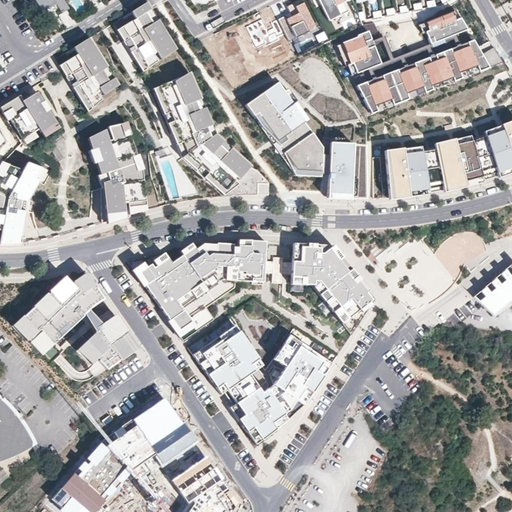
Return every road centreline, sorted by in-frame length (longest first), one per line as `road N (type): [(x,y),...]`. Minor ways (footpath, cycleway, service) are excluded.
road 1 (residential): [(95,245),(261,218),(384,220),(511,194)]
road 2 (unknown): [(511,84),(420,127),(366,134),(259,0)]
road 3 (residential): [(267,511),(389,328),(411,319)]
road 4 (residential): [(264,511),(165,362)]
road 5 (residential): [(165,362),(95,245)]
road 6 (residential): [(511,250),(411,319)]
